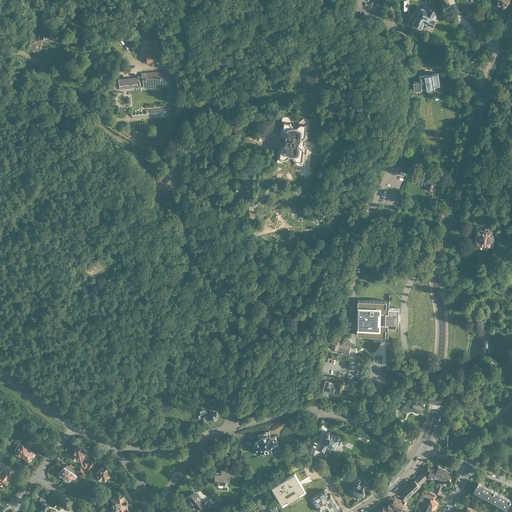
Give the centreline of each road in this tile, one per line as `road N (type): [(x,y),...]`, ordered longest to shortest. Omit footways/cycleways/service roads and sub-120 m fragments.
road 1 (tertiary): [(432,419),(441,333),(437,255),(492,74)]
road 2 (unknown): [(84,77),(105,126),(129,141),(179,150),(190,242),(219,285),(270,314)]
road 3 (residential): [(412,456),(346,418),(299,408),(203,436)]
road 4 (track): [(259,276),(268,331),(242,373),(231,428)]
